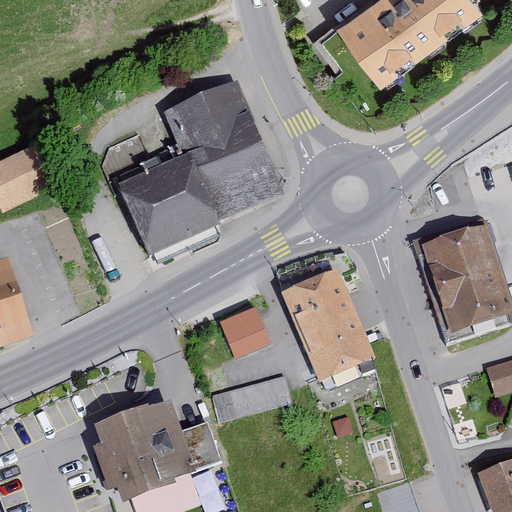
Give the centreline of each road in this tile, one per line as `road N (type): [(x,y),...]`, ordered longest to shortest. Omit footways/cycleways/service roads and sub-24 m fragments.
road 1 (residential): [(367,227),(462,511)]
road 2 (primary): [(261,248),(0,380)]
road 3 (tertiary): [(251,0),(272,69),(325,164)]
